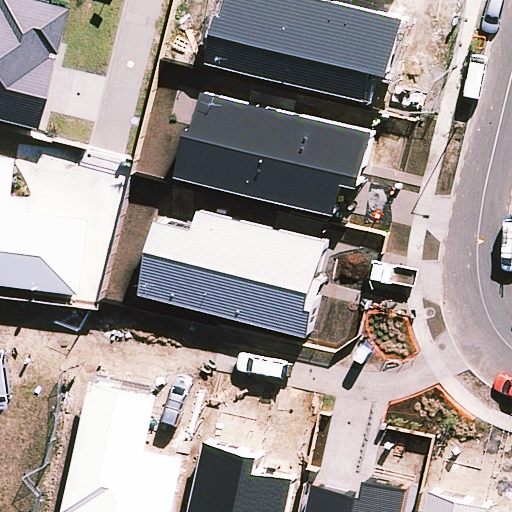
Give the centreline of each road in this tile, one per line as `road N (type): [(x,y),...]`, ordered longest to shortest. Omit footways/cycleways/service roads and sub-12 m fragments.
road 1 (residential): [(511,65),(475,234),(478,292),(487,319),(511,347)]
road 2 (residential): [(107,142),(142,0)]
